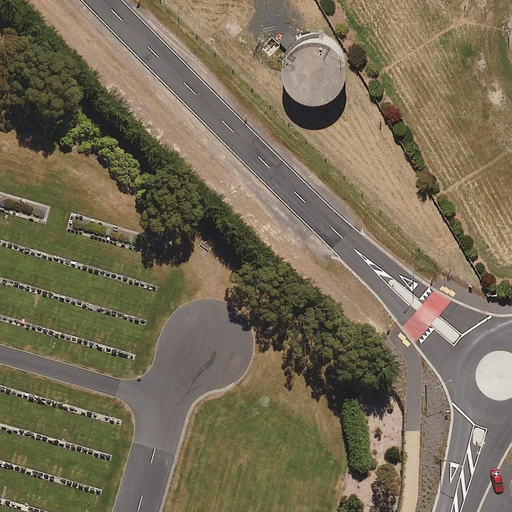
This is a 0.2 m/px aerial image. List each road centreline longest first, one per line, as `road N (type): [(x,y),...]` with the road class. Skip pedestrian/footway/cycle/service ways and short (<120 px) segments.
road 1 (residential): [(471,350),(339,235),(102,0)]
road 2 (unclassified): [(137,511),(166,401),(207,343)]
